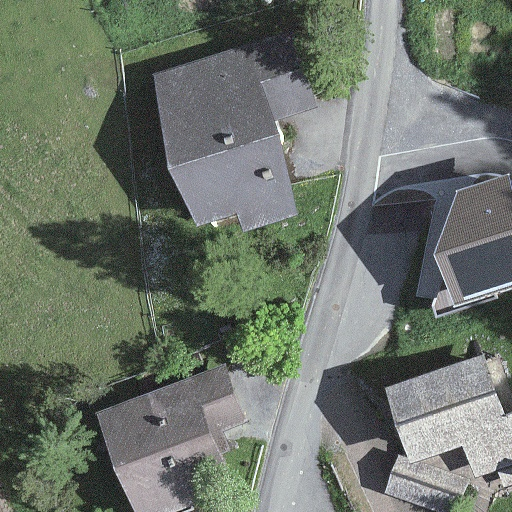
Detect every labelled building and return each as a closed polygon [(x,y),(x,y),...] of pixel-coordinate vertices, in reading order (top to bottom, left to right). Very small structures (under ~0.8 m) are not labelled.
[(471,19),(468,73),(500,75),(504,21),(471,19)] [(323,43),(197,79),(235,211),(268,202),(275,224),(328,209),(301,115),(340,103),(323,43)] [(511,287),(511,171),(443,194),(478,299),(511,287)] [(255,358),(136,402),(177,511),(179,511),(267,479),(248,430),(278,418),(255,358)] [(511,358),(434,387),(459,454),(498,440),(510,471),(511,470),(511,358)]
